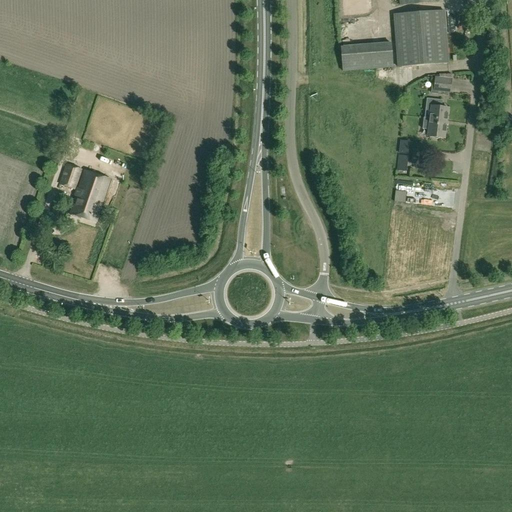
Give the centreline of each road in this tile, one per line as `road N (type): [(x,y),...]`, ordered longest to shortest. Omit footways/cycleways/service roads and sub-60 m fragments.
road 1 (unclassified): [(291,0),(289,138),(297,184),(323,244),(319,298)]
road 2 (primary): [(268,271),(260,133)]
road 3 (primary): [(260,133),(234,268)]
road 4 (primary): [(263,0),(260,133)]
road 5 (secondary): [(105,306),(169,319),(228,316)]
road 6 (secondary): [(222,281),(105,306)]
